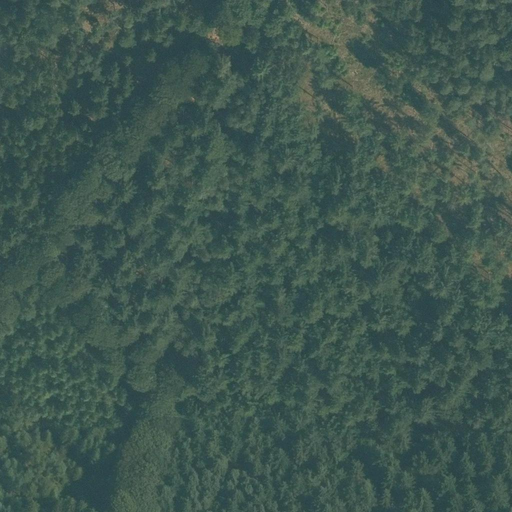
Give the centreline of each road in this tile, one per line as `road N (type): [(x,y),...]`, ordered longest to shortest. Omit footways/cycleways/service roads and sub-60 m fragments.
road 1 (track): [(268,0),(136,511)]
road 2 (track): [(234,0),(511,287)]
